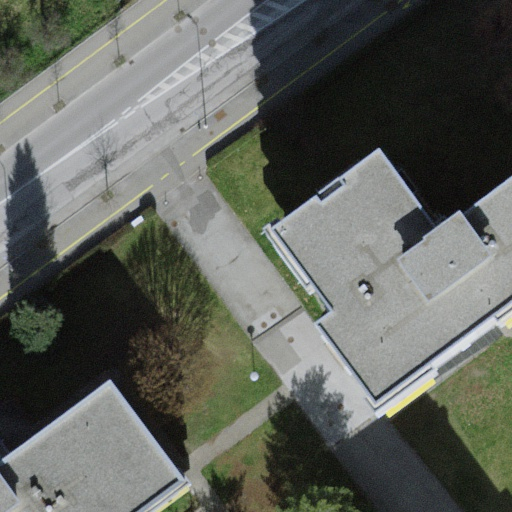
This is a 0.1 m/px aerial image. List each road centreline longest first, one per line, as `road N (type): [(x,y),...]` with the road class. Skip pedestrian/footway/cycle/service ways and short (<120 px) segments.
road 1 (residential): [(120,115),(314,0)]
road 2 (residential): [(250,0),(120,115)]
road 3 (residential): [(120,115),(0,204)]
